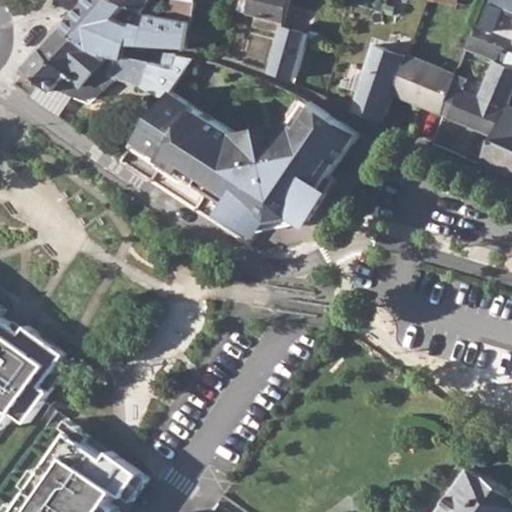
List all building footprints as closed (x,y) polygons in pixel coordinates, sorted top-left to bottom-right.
[(125,0),(86,0),(72,16),(99,41),(129,49),(131,42),(179,45),(190,45),(194,19),(172,15),(153,11),(145,9),(125,0)] [(125,0),(145,9),(149,0),(125,0)] [(175,0),(172,15),(194,19),(199,0),(196,0),(175,0)] [(242,0),(240,9),(258,13),(287,20),(292,0),(242,0)] [(285,31),(274,67),(299,75),(320,3),(310,0),(292,0),(287,20),(285,31)] [(353,0),(354,0),(386,11),(389,0),(353,0)] [(66,23),(28,66),(46,81),(83,98),(100,93),(117,77),(142,84),(164,93),(171,97),(176,91),(200,58),(178,54),(176,67),(164,65),(127,56),(94,49),(66,23)] [(377,42),(356,107),(386,120),(396,92),(410,54),(377,42)] [(410,54),(396,92),(444,111),(454,84),(458,72),(411,52),(410,54)] [(454,84),(444,111),(494,132),(503,109),(506,110),(508,104),(511,96),(511,65),(498,60),(496,59),(481,96),(454,84)] [(171,97),(141,139),(265,224),(267,222),(269,218),(302,211),(306,214),(362,133),(314,98),(300,118),(239,136),(176,91),(171,97)] [(506,110),(483,163),(511,176),(511,105),(508,104),(506,110)] [(59,364),(68,353),(28,324),(23,331),(13,323),(2,315),(7,308),(0,303),(0,416),(6,421),(13,412),(27,421),(45,398),(51,389),(44,384),(59,364)] [(334,308),(320,329),(327,334),(330,337),(345,315),(334,308)] [(77,424),(21,504),(32,511),(127,511),(129,509),(114,498),(121,488),(137,498),(152,477),(113,450),(107,458),(86,443),(92,435),(77,424)] [(473,467),(442,511),(511,511),(511,490),(488,474),(486,476),(473,467)]
